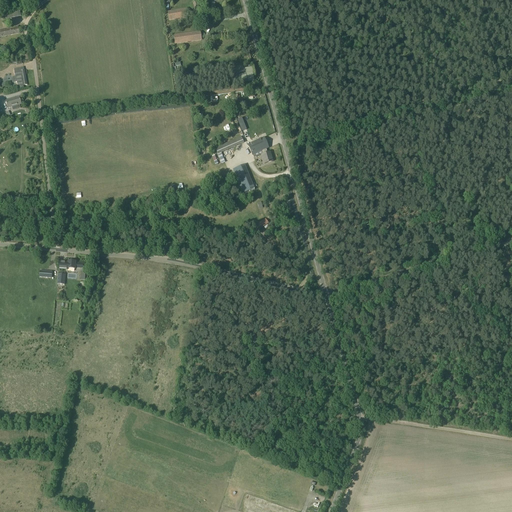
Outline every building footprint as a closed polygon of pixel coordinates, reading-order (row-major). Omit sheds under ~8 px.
[(200,0),(205,18),(212,16),(208,0),(200,0)] [(203,16),(199,1),(192,2),(193,6),(194,6),(194,9),(195,9),(197,17),(203,16)] [(167,12),(169,21),(188,17),(187,8),(167,12)] [(0,37),(19,33),(18,26),(0,29),(0,37)] [(200,31),(174,35),(175,44),(202,40),(200,31)] [(17,82),(18,90),(24,89),(23,86),(27,85),(24,70),(23,67),(14,69),(16,82),(17,82)] [(233,85),(240,84),(254,81),(253,73),(252,67),(244,69),(245,74),(240,75),(240,74),(232,75),(233,85)] [(185,76),(181,76),(182,84),(194,83),(193,74),(189,75),(189,74),(184,74),(185,76)] [(21,104),(19,97),(6,101),(8,108),(21,104)] [(241,136),(215,148),(218,154),(244,143),(241,136)] [(264,164),(273,162),(272,158),(271,158),(270,156),(271,156),(270,152),(267,153),(266,149),(268,148),(264,138),(248,145),(252,155),(262,151),(263,154),(261,155),(264,164)] [(243,193),(254,189),(245,165),(233,170),(243,193)] [(268,223),(265,219),(255,226),(258,230),(268,223)] [(59,268),(67,269),(75,269),(75,268),(84,268),(85,264),(77,263),(78,262),(68,261),(68,263),(59,262),(59,268)]
